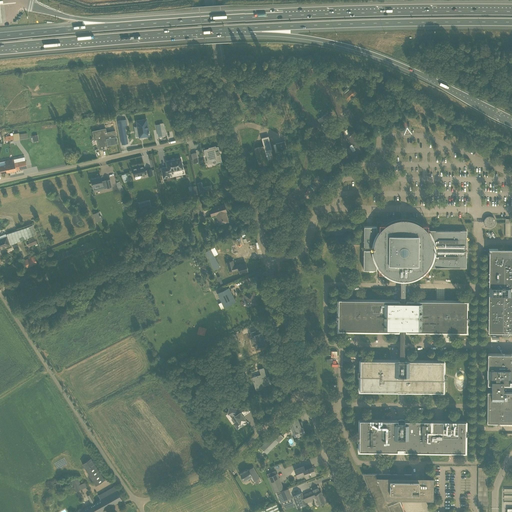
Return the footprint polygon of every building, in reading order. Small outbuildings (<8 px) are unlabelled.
[(350,100),(357,93),(353,88),(344,97),(349,102),(351,101),(350,100)] [(320,123),(328,117),(327,114),(318,120),(320,123)] [(137,126),(135,127),(136,137),(139,136),(139,137),(149,135),(149,133),(149,132),(146,118),(136,120),(137,126)] [(121,120),(117,121),(122,145),(128,143),(124,126),(122,126),(121,120)] [(162,133),(165,133),(163,123),(160,123),(160,124),(156,125),(158,136),(162,136),(162,133)] [(99,149),(104,148),(105,148),(104,144),(107,143),(107,145),(117,143),(118,143),(116,136),(115,131),(106,132),(105,128),(92,131),(94,140),(97,139),(99,149)] [(355,131),(347,136),(350,141),(352,143),(352,144),(354,146),(354,147),(356,149),(358,153),(365,148),(361,142),(363,141),(360,137),(359,138),(355,131)] [(331,141),(329,136),(329,135),(321,137),(323,146),(328,145),(328,142),(331,141)] [(257,152),(255,152),(258,164),(263,162),(264,165),(268,164),(267,160),(268,160),(268,159),(271,159),(269,151),(272,151),(268,136),(261,138),(263,146),(256,148),(257,152)] [(285,141),(275,144),(278,153),(287,150),(285,141)] [(209,148),(203,150),(205,155),(206,155),(208,164),(213,163),(212,160),(215,159),(216,163),(221,161),(221,162),(222,162),(220,153),(219,154),(220,154),(219,154),(219,151),(218,146),(215,147),(215,146),(216,146),(215,146),(208,147),(208,148),(209,148)] [(14,163),(8,165),(9,172),(16,170),(23,169),(27,168),(25,161),(24,157),(14,159),(14,163)] [(183,169),(181,158),(175,159),(171,160),(166,161),(167,167),(161,168),(164,178),(170,177),(169,172),(183,169)] [(6,164),(0,165),(0,169),(1,174),(9,172),(8,165),(14,163),(14,159),(6,161),(6,164)] [(145,170),(144,165),(132,168),(134,176),(146,174),(146,173),(148,173),(148,176),(152,175),(151,169),(147,170),(145,170)] [(101,177),(91,179),(93,187),(94,191),(101,189),(100,186),(103,185),(106,184),(107,188),(112,187),(110,179),(105,180),(102,181),(101,177)] [(202,181),(198,182),(200,192),(212,189),(211,185),(203,187),(202,181)] [(220,224),(228,222),(225,212),(226,211),(224,204),(209,209),(211,216),(217,214),(220,224)] [(484,224),(485,225),(485,226),(486,226),(487,227),(488,227),(489,227),(490,227),(491,227),(492,227),(493,226),(494,225),(494,224),(495,224),(495,223),(495,222),(495,221),(495,220),(495,219),(494,219),(494,218),(493,217),(492,216),(491,216),(490,216),(489,216),(489,218),(488,218),(488,219),(487,219),(487,220),(486,220),(486,221),(484,221),(484,222),(484,223),(484,224)] [(399,302),(399,300),(338,299),(338,330),(399,331),(399,329),(404,329),(405,329),(405,331),(467,332),(467,301),(406,300),(406,302),(405,302),(405,288),(405,283),(405,279),(406,279),(408,278),(411,278),(413,277),(415,276),(417,275),(419,274),(421,273),(422,272),(424,270),(426,269),(427,267),(466,268),(466,251),(465,251),(465,248),(466,248),(466,231),(427,230),(426,229),(425,228),(423,226),(422,225),(420,223),(418,222),(417,221),(415,220),(412,220),(411,219),(408,219),(406,218),(404,218),(403,218),(401,218),(399,218),(398,219),(396,219),(394,220),(392,220),(390,221),(388,222),(387,223),(385,224),(384,225),(382,227),(381,228),(380,230),(378,231),(377,233),(376,235),(376,227),(364,226),(364,246),(373,246),(373,247),(373,249),(373,250),(364,250),(363,270),(376,270),(376,262),(377,264),(378,266),(380,267),(381,269),(382,270),(384,272),(385,273),(387,274),(389,275),(390,276),(393,277),(395,277),(397,278),(399,278),(401,279),(401,283),(401,288),(401,302),(399,302)] [(10,245),(36,235),(32,225),(6,234),(10,245)] [(0,249),(10,245),(6,234),(0,236),(0,249)] [(214,256),(211,249),(205,252),(214,270),(220,267),(214,256)] [(484,294),(484,324),(488,324),(488,332),(496,332),(500,332),(502,332),(502,335),(511,336),(511,335),(511,249),(498,249),(489,249),(489,250),(489,252),(489,260),(489,264),(485,264),(484,294)] [(247,267),(246,263),(234,266),(233,260),(226,262),(229,271),(238,268),(239,273),(248,271),(248,270),(248,269),(248,267),(247,267)] [(229,287),(217,293),(221,302),(224,307),(228,305),(236,301),(229,287)] [(33,296),(29,289),(23,291),(27,299),(33,296)] [(255,295),(254,291),(243,294),(247,306),(256,303),(254,296),(255,295)] [(205,335),(207,328),(199,325),(197,333),(205,335)] [(255,331),(251,332),(252,337),(254,336),(257,346),(266,344),(264,338),(263,339),(262,332),(261,330),(256,332),(255,331)] [(511,353),(510,354),(510,355),(504,354),(488,353),(487,370),(488,370),(488,376),(488,377),(491,377),(491,385),(491,391),(487,391),(487,422),(511,422),(511,353)] [(360,359),(360,375),(360,391),(398,391),(398,389),(399,389),(399,391),(404,391),(404,389),(405,389),(405,391),(443,392),(444,360),(405,360),(405,362),(399,362),(399,360),(360,359)] [(266,377),(263,368),(259,369),(261,375),(252,378),(256,390),(261,389),(260,384),(262,383),(263,385),(270,382),(269,377),(266,377)] [(230,408),(228,414),(229,414),(235,415),(235,416),(238,420),(235,423),(234,424),(237,429),(245,423),(244,421),(245,420),(242,415),(248,411),(244,406),(238,410),(230,408)] [(297,418),(288,421),(288,422),(292,432),(295,431),(296,434),(299,432),(300,435),(305,433),(303,428),(301,428),(297,418)] [(359,419),(359,451),(398,451),(398,449),(399,449),(399,451),(402,451),(402,449),(404,449),(404,451),(465,452),(465,421),(404,420),(404,422),(398,422),(398,420),(359,419)] [(277,431),(260,447),(267,454),(283,437),(277,431)] [(487,433),(487,463),(501,463),(501,433),(487,433)] [(93,458),(84,463),(96,485),(105,481),(93,458)] [(315,474),(313,467),(305,470),(304,466),(295,470),(297,476),(304,473),(306,478),(315,474)] [(248,469),(240,474),(244,480),(251,475),(254,480),(259,477),(253,467),(248,470),(248,469)] [(478,467),(478,469),(478,506),(487,506),(488,468),(478,467)] [(273,492),(283,488),(277,473),(267,477),(273,492)] [(373,474),(362,474),(365,481),(367,485),(377,511),(404,511),(398,498),(405,498),(406,498),(432,498),(432,477),(411,477),(412,477),(411,477),(411,476),(411,474),(404,474),(404,476),(397,476),(397,474),(389,474),(375,474),(373,474)] [(78,477),(70,480),(75,492),(86,487),(84,483),(80,484),(79,481),(78,477)] [(280,492),(277,493),(280,501),(282,506),(293,501),(291,497),(292,497),(288,488),(280,491),(280,492)] [(307,495),(303,496),(302,493),(293,496),(297,507),(306,503),(306,502),(312,499),(312,498),(312,497),(314,496),(315,498),(316,497),(319,505),(325,502),(322,494),(321,495),(319,492),(318,488),(313,490),(313,492),(312,493),(311,491),(306,493),(307,495)] [(92,504),(79,511),(99,511),(104,510),(122,499),(117,490),(100,499),(96,502),(92,504)] [(92,494),(83,497),(86,503),(89,502),(90,504),(95,502),(92,494)] [(279,511),(275,502),(254,511),(279,511)]
